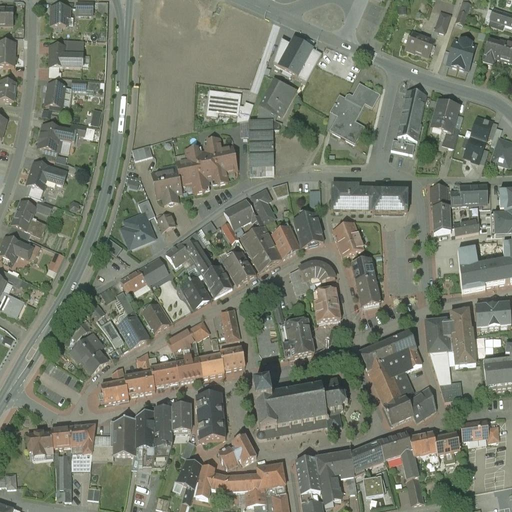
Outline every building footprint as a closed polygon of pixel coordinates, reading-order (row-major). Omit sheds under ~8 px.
[(93,5),(77,5),(76,18),(92,19),(93,10),(93,5)] [(99,5),(99,15),(109,15),(109,6),(99,5)] [(0,11),(0,28),(12,29),(13,12),(0,11)] [(70,11),(50,11),(50,30),(66,30),(66,22),(70,22),(70,11)] [(498,16),(492,14),(487,29),(502,34),(504,29),(495,25),(498,16)] [(462,16),(459,15),(455,26),(462,28),(466,17),(462,16)] [(450,19),(440,16),(435,34),(444,37),(450,19)] [(511,20),(498,16),(495,25),(504,29),(511,30),(511,20)] [(434,45),(411,36),(404,54),(415,58),(415,57),(428,62),(434,45)] [(465,43),(456,40),(453,51),(462,53),(465,43)] [(293,42),(290,49),(281,44),(273,68),(306,86),(322,57),(293,42)] [(489,44),(488,43),(484,59),(482,64),(483,64),(493,67),(495,62),(494,62),(498,47),(489,44)] [(82,45),(65,44),(65,51),(65,59),(82,59),(82,45)] [(511,48),(499,45),(498,47),(494,62),(495,62),(511,67),(511,48)] [(13,47),(0,46),(0,69),(14,70),(14,61),(13,61),(13,47)] [(94,47),(86,46),(85,54),(94,54),(94,47)] [(65,51),(50,50),(50,60),(49,60),(49,70),(59,71),(82,71),(82,59),(65,59),(65,51)] [(453,51),(447,69),(469,75),(474,57),(462,53),(453,51)] [(296,94),(274,82),(259,109),(281,121),(296,94)] [(16,86),(0,84),(0,103),(13,105),(16,86)] [(86,85),(72,84),(72,93),(85,94),(86,85)] [(345,101),(340,98),(329,115),(337,119),(329,133),(354,147),(364,130),(354,125),(364,107),(372,111),(379,98),(359,87),(353,99),(349,97),(346,98),(345,101)] [(65,90),(48,88),(47,99),(46,99),(45,108),(62,110),(65,90)] [(239,96),(209,92),(205,118),(215,119),(216,114),(237,117),(239,96)] [(424,99),(407,95),(401,124),(418,128),(424,99)] [(458,111),(439,105),(431,132),(446,136),(451,137),(453,131),(458,111)] [(477,122),(471,141),(485,146),(487,140),(492,126),(487,125),(487,126),(477,122)] [(418,128),(401,124),(398,141),(416,145),(420,128),(418,128)] [(272,125),(248,125),(249,179),(274,178),(273,133),(272,125)] [(498,128),(492,126),(487,140),(493,142),(496,132),(498,128)] [(62,133),(42,129),(39,143),(41,144),(39,152),(43,152),(58,156),(59,156),(61,144),(74,147),(76,138),(84,139),(85,131),(72,129),(70,135),(62,133)] [(94,133),(85,131),(84,139),(83,141),(92,143),(94,133)] [(453,131),(451,137),(446,136),(444,143),(443,143),(441,150),(454,153),(459,133),(453,131)] [(493,142),(491,149),(496,151),(499,143),(502,133),(496,132),(493,142)] [(485,146),(471,141),(464,160),(474,164),(473,165),(478,166),(483,153),(485,146)] [(210,148),(205,150),(206,156),(202,157),(202,155),(196,156),(195,152),(185,153),(187,164),(176,166),(177,173),(181,189),(192,187),(194,197),(203,195),(203,191),(208,190),(207,181),(211,180),(211,184),(217,183),(218,188),(228,186),(226,175),(237,173),(233,150),(221,152),(219,142),(210,144),(210,148)] [(511,159),(511,147),(499,143),(496,151),(491,166),(508,171),(511,159)] [(414,148),(393,144),(390,154),(411,158),(414,148)] [(149,149),(132,153),(135,165),(152,160),(149,149)] [(58,156),(43,152),(41,162),(55,165),(56,166),(57,159),(58,156)] [(483,153),(478,166),(478,167),(484,169),(488,155),(483,153)] [(67,161),(57,159),(56,166),(65,168),(67,161)] [(56,166),(55,165),(52,173),(66,178),(69,169),(65,168),(56,166)] [(52,173),(34,167),(27,188),(28,189),(43,194),(46,184),(63,190),(66,178),(52,173)] [(177,173),(162,177),(162,175),(151,177),(156,202),(162,201),(164,209),(178,206),(176,198),(182,197),(181,189),(177,173)] [(286,186),(271,190),(276,200),(288,197),(286,186)] [(43,194),(28,189),(25,199),(40,204),(43,194)] [(365,194),(358,194),(358,189),(357,189),(357,190),(356,191),(351,191),(350,190),(350,189),(349,189),(342,189),(341,189),(341,190),(341,191),(335,191),(334,190),(334,189),(333,189),(333,190),(332,190),(332,191),(333,191),(334,191),(334,196),(333,197),(332,197),(332,198),(333,199),(333,205),(332,205),(332,206),(333,206),(334,207),(334,211),(332,212),(332,213),(332,214),(334,214),(334,213),(335,212),(339,213),(340,214),(340,215),(342,214),(342,213),(348,213),(349,214),(349,215),(350,215),(350,214),(351,213),(356,213),(357,214),(358,215),(358,214),(359,213),(363,213),(364,214),(364,215),(366,215),(366,214),(366,213),(372,213),(372,214),(372,217),(374,217),(374,216),(375,215),(380,215),(381,216),(381,217),(382,217),(383,215),(388,215),(389,216),(389,217),(390,217),(397,217),(397,218),(398,218),(398,216),(399,215),(404,216),(404,217),(405,218),(406,218),(406,217),(407,217),(407,215),(406,216),(404,214),(405,210),(406,208),(407,208),(407,207),(406,207),(406,198),(407,197),(407,196),(406,196),(405,197),(399,197),(399,194),(398,194),(397,195),(396,196),(392,196),(390,194),(390,193),(389,193),(389,194),(388,196),(384,196),(382,194),(382,193),(381,193),(381,194),(380,195),(376,195),(374,194),(374,193),(373,193),(373,194),(372,195),(368,195),(366,194),(366,193),(365,193),(365,194)] [(485,189),(460,190),(460,196),(461,209),(486,208),(485,189)] [(448,190),(429,190),(430,209),(433,208),(433,211),(449,210),(448,190)] [(265,193),(250,201),(264,228),(273,223),(265,207),(271,204),(265,193)] [(320,195),(309,195),(310,213),(320,212),(320,195)] [(511,195),(499,196),(500,216),(511,215),(511,195)] [(456,196),(451,196),(450,196),(451,210),(461,210),(461,209),(460,196),(456,196)] [(138,207),(142,216),(145,215),(148,222),(155,220),(148,203),(138,207)] [(80,216),(83,208),(73,204),(70,211),(80,216)] [(246,204),(224,215),(233,233),(251,224),(258,220),(257,219),(254,221),(246,204)] [(36,211),(22,205),(11,229),(12,230),(31,238),(31,239),(40,243),(46,229),(32,223),(36,211)] [(59,213),(44,207),(42,215),(56,220),(59,213)] [(433,211),(432,211),(433,237),(450,235),(449,210),(433,211)] [(120,231),(129,254),(156,242),(148,222),(145,215),(142,216),(123,224),(125,229),(120,231)] [(314,217),(293,223),(301,252),(323,245),(314,217)] [(170,218),(157,224),(162,234),(175,229),(170,218)] [(511,218),(493,219),(494,242),(511,241),(511,218)] [(258,220),(251,224),(257,234),(263,230),(258,220)] [(273,223),(264,228),(269,235),(277,231),(273,223)] [(211,225),(201,232),(206,239),(216,233),(211,225)] [(475,225),(456,228),(453,231),(455,240),(477,236),(475,225)] [(354,226),(332,234),(342,261),(364,253),(354,226)] [(238,243),(228,227),(222,231),(232,247),(238,243)] [(31,238),(12,230),(10,235),(29,243),(31,239),(31,238)] [(257,234),(241,244),(260,276),(281,263),(263,230),(257,234)] [(289,230),(271,239),(282,262),(300,252),(289,230)] [(201,232),(181,247),(189,260),(190,260),(202,280),(214,273),(201,253),(210,247),(206,239),(201,232)] [(29,243),(10,235),(7,241),(27,250),(29,246),(28,245),(29,243)] [(7,241),(5,240),(1,248),(3,249),(0,254),(0,261),(5,263),(3,268),(11,271),(16,259),(27,264),(32,253),(27,250),(7,241)] [(121,251),(108,241),(105,251),(116,259),(121,251)] [(181,247),(165,258),(176,270),(190,260),(189,260),(181,247)] [(511,247),(502,248),(503,265),(511,264),(511,247)] [(478,253),(457,256),(459,273),(481,269),(478,253)] [(59,275),(66,258),(56,254),(49,271),(59,275)] [(242,256),(236,260),(233,255),(228,259),(230,263),(223,267),(237,289),(255,278),(242,256)] [(169,277),(159,261),(138,274),(145,284),(148,289),(169,277)] [(369,264),(351,268),(353,276),(354,276),(356,287),(374,282),(369,264)] [(511,264),(503,265),(505,283),(506,287),(511,285),(511,264)] [(503,265),(481,269),(485,291),(506,287),(505,283),(503,265)] [(320,268),(318,267),(314,267),(311,267),(307,269),(298,273),(303,285),(308,283),(310,288),(319,286),(333,283),(333,280),(332,278),(331,276),(329,274),(328,273),(327,271),(325,270),(323,269),(322,268),(320,268)] [(481,269),(459,273),(461,298),(485,294),(481,269)] [(214,273),(202,280),(214,301),(232,291),(227,283),(228,283),(225,277),(224,278),(220,270),(214,273)] [(11,278),(0,272),(0,282),(7,285),(8,283),(11,278)] [(303,285),(298,273),(288,278),(296,299),(311,294),(310,288),(308,283),(303,285)] [(138,274),(120,285),(126,295),(131,292),(137,301),(151,292),(148,289),(145,284),(138,274)] [(18,281),(11,278),(8,283),(15,287),(18,281)] [(197,282),(190,286),(190,285),(181,290),(194,313),(210,303),(197,282)] [(374,282),(356,287),(362,311),(380,307),(374,282)] [(284,329),(273,286),(268,289),(272,306),(273,311),(280,339),(285,363),(290,362),(284,329)] [(110,292),(101,297),(107,307),(115,302),(110,292)] [(334,294),(312,298),(316,327),(340,324),(334,294)] [(137,319),(123,295),(117,299),(130,322),(129,320),(134,317),(136,319),(137,319)] [(21,305),(2,296),(0,299),(0,315),(13,321),(21,305)] [(91,303),(83,310),(97,325),(105,317),(91,303)] [(169,328),(154,303),(148,307),(151,312),(142,317),(154,337),(169,328)] [(508,307),(474,312),(477,334),(511,330),(508,307)] [(233,313),(221,316),(226,345),(239,343),(233,313)] [(468,314),(449,317),(450,321),(451,334),(449,335),(450,337),(451,337),(452,345),(450,346),(451,349),(452,349),(453,355),(455,371),(475,369),(472,334),(470,334),(468,314)] [(136,319),(134,317),(129,320),(130,322),(117,329),(131,352),(149,342),(136,319)] [(441,323),(433,324),(433,325),(425,326),(428,357),(430,357),(447,356),(453,355),(452,349),(451,349),(450,346),(452,345),(451,337),(450,337),(449,335),(451,334),(450,321),(441,321),(441,323)] [(123,346),(110,324),(104,328),(117,350),(123,346)] [(307,324),(284,329),(290,362),(313,358),(307,324)] [(83,325),(75,333),(66,341),(72,348),(81,340),(86,345),(89,343),(90,344),(94,339),(95,338),(84,326),(83,325)] [(202,326),(189,334),(196,345),(209,338),(202,326)] [(196,345),(189,334),(185,336),(192,347),(192,357),(198,356),(196,345)] [(103,341),(100,335),(95,338),(94,339),(101,349),(103,348),(100,343),(103,341)] [(408,336),(390,343),(397,362),(416,354),(408,336)] [(183,337),(167,346),(174,357),(183,355),(189,352),(189,348),(183,337)] [(101,349),(94,339),(90,344),(97,353),(102,349),(101,349)] [(90,344),(89,343),(86,345),(73,356),(92,378),(107,365),(97,353),(90,344)] [(390,343),(359,356),(367,375),(368,375),(386,367),(397,362),(390,343)] [(509,364),(482,367),(485,396),(511,392),(511,350),(505,350),(504,361),(509,361),(509,364)] [(241,352),(219,356),(220,359),(223,375),(224,375),(244,371),(241,352)] [(416,354),(397,362),(404,376),(414,371),(421,368),(416,354)] [(190,363),(185,364),(183,355),(174,357),(176,367),(180,387),(202,382),(199,363),(198,356),(192,357),(190,363)] [(447,356),(430,357),(444,406),(450,405),(462,403),(460,386),(446,388),(443,378),(449,377),(447,356)] [(148,357),(137,363),(138,370),(143,369),(150,367),(149,362),(148,357)] [(199,363),(202,382),(224,378),(224,375),(223,375),(220,359),(199,363)] [(156,361),(149,362),(150,367),(151,372),(158,371),(156,361)] [(145,376),(124,381),(125,384),(128,400),(155,395),(154,391),(151,375),(151,372),(150,367),(143,369),(145,376)] [(158,371),(151,372),(151,375),(154,391),(180,387),(176,367),(158,371)] [(386,367),(368,375),(384,410),(401,402),(386,367)] [(417,378),(414,371),(404,376),(407,383),(417,378)] [(122,372),(112,378),(113,386),(125,384),(124,381),(122,372)] [(328,383),(327,383),(327,385),(321,386),(319,384),(317,386),(318,389),(309,391),(309,388),(307,389),(307,391),(297,393),(296,391),(294,391),(295,394),(284,396),(284,394),(282,394),(283,396),(270,399),(269,391),(252,394),(259,434),(257,436),(257,439),(259,442),(262,442),(327,431),(327,434),(341,432),(339,418),(340,416),(341,416),(341,415),(342,414),(341,412),(345,407),(347,407),(348,405),(345,405),(344,399),(346,398),(345,396),(343,397),(338,394),(338,391),(337,384),(338,383),(337,382),(335,383),(329,384),(328,383)] [(113,386),(101,389),(104,409),(129,404),(128,400),(125,384),(113,386)] [(428,392),(413,401),(412,398),(405,401),(414,420),(416,426),(435,414),(428,392)] [(221,399),(196,402),(200,445),(224,442),(221,399)] [(384,410),(382,410),(391,430),(414,420),(405,401),(401,402),(384,410)] [(462,403),(450,405),(451,412),(463,410),(462,404),(462,403)] [(190,406),(171,410),(171,411),(172,436),(191,435),(190,406)] [(166,412),(166,413),(161,413),(160,413),(154,413),(154,416),(154,457),(154,460),(152,470),(151,472),(164,472),(172,448),(172,436),(171,411),(166,412)] [(154,416),(136,421),(137,428),(136,452),(143,452),(154,457),(154,416)] [(134,423),(113,426),(113,440),(110,440),(110,449),(93,449),(92,458),(92,461),(110,461),(110,459),(134,460),(134,423)] [(461,428),(460,428),(462,445),(488,441),(485,424),(461,428)] [(71,452),(71,475),(85,475),(86,465),(85,464),(86,458),(92,458),(93,449),(96,429),(69,432),(71,452)] [(498,430),(488,431),(489,442),(486,443),(487,447),(499,445),(498,430)] [(69,432),(51,434),(51,438),(53,454),(71,452),(69,432)] [(406,437),(379,446),(384,465),(402,460),(412,457),(408,442),(406,437)] [(432,437),(408,442),(412,457),(414,462),(426,459),(436,457),(437,461),(438,461),(444,459),(446,467),(454,465),(453,457),(460,456),(456,437),(433,442),(432,437)] [(43,438),(35,439),(27,440),(28,456),(36,455),(36,461),(46,460),(45,458),(53,457),(53,463),(54,463),(53,454),(51,438),(43,438)] [(245,440),(231,448),(234,452),(230,454),(229,451),(218,457),(219,460),(218,460),(225,473),(226,472),(227,475),(238,469),(237,466),(240,464),(243,469),(256,462),(245,440)] [(187,445),(181,460),(188,463),(194,448),(187,445)] [(379,446),(361,453),(361,454),(352,458),(351,457),(350,457),(353,481),(362,477),(361,474),(377,468),(384,465),(379,446)] [(71,452),(53,454),(54,463),(54,469),(57,469),(57,493),(64,493),(71,493),(71,475),(71,452)] [(350,457),(316,463),(324,507),(340,504),(336,480),(353,478),(350,457)] [(412,457),(402,460),(403,465),(402,465),(406,485),(417,482),(419,482),(415,465),(414,462),(412,457)] [(436,457),(426,459),(429,471),(439,469),(438,461),(437,461),(436,457)] [(154,460),(143,460),(143,470),(152,470),(154,460)] [(314,464),(294,467),(299,501),(312,499),(319,497),(314,464)] [(201,470),(186,465),(176,486),(193,492),(201,470)] [(103,475),(103,466),(93,466),(93,475),(103,475)] [(257,480),(226,481),(213,479),(214,474),(202,471),(195,501),(208,504),(210,493),(226,497),(246,496),(247,510),(253,510),(253,511),(288,511),(286,497),(285,498),(284,490),(285,490),(281,469),(257,473),(257,480)] [(151,472),(139,473),(137,475),(134,486),(145,488),(148,477),(149,477),(151,472)] [(15,478),(6,479),(7,490),(7,493),(16,492),(15,478)] [(353,481),(346,482),(348,498),(356,497),(353,481)] [(380,482),(365,484),(368,499),(383,496),(380,482)] [(417,482),(406,485),(411,509),(423,507),(417,482)] [(100,492),(88,491),(87,502),(98,504),(100,492)] [(188,511),(193,496),(185,493),(181,510),(186,511),(188,511)] [(312,499),(299,501),(301,511),(321,511),(319,499),(312,500),(312,499)] [(167,511),(169,504),(158,501),(155,511),(167,511)]
